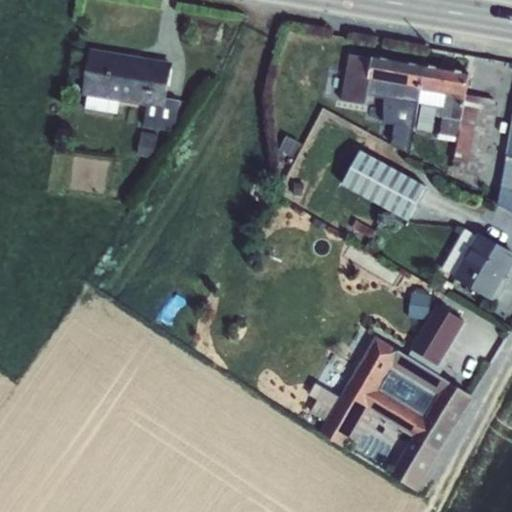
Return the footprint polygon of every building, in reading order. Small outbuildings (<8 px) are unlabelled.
[(89,49),(82,96),(87,97),(85,109),(117,115),(119,102),(146,106),(143,128),(174,133),(179,102),(165,100),(171,63),(89,49)] [(349,55),(341,101),(365,107),(367,99),(385,102),(381,123),(391,125),(389,139),(409,153),(414,126),(420,91),(424,67),(373,58),(349,55)] [(420,91),(414,126),(440,131),(438,139),(456,143),(451,171),(482,177),(496,101),(465,96),(465,99),(469,75),(424,67),(420,91)] [(511,121),(497,205),(511,213),(511,193),(511,190),(511,121)] [(141,133),(138,156),(153,159),(157,135),(141,133)] [(361,152),(341,186),(406,222),(425,187),(361,152)] [(355,221),(351,228),(371,239),(375,232),(355,221)] [(466,230),(443,269),(454,275),(452,279),(492,301),(496,299),(499,298),(502,293),(505,285),(505,282),(505,280),(511,267),(511,253),(478,235),(466,230)] [(434,274),(428,285),(447,296),(453,286),(434,274)] [(426,319),(429,293),(410,291),(407,317),(426,319)] [(412,348),(438,363),(463,318),(438,303),(412,348)] [(386,377),(399,352),(375,339),(320,433),(344,448),(361,418),(369,422),(373,414),(412,437),(424,417),(379,389),(386,377)] [(399,352),(386,377),(390,379),(393,374),(435,398),(424,417),(412,437),(390,477),(413,491),(436,452),(438,453),(471,399),(399,352)]
